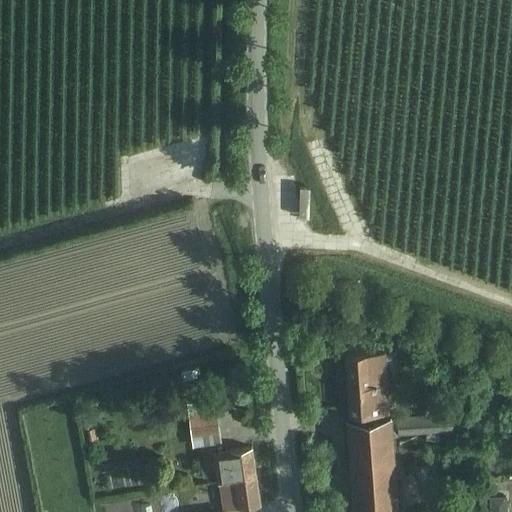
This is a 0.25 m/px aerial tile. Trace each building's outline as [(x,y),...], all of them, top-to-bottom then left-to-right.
[(384,353),(343,356),(347,408),(347,416),(388,413),(384,359),(384,353)] [(227,411),(237,409),(234,392),(223,393),(227,411)] [(218,431),(215,411),(190,415),(193,435),(218,431)] [(397,432),(452,428),(451,412),(396,415),(397,432)] [(398,511),(392,417),(347,421),(352,511),(398,511)] [(215,451),(219,479),(255,473),(251,446),(215,451)] [(260,505),(255,473),(219,479),(224,511),(260,505)] [(133,491),(137,508),(157,503),(153,486),(133,491)] [(490,511),(505,511),(505,495),(490,495),(491,503),(490,511)]
